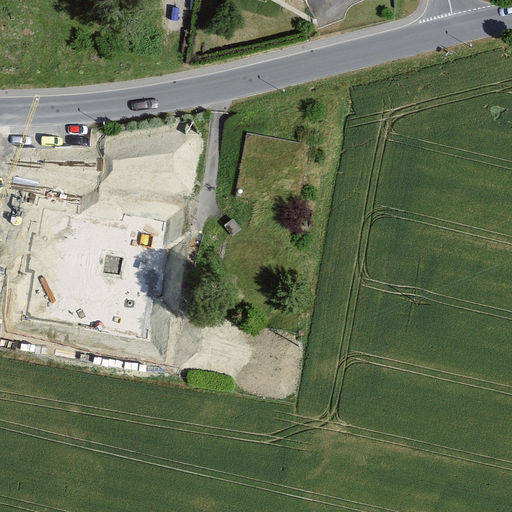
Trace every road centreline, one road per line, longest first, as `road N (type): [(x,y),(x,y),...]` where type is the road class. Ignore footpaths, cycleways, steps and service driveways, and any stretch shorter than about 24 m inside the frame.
road 1 (secondary): [(463,28),(148,103),(0,113)]
road 2 (unknown): [(83,110),(85,149),(106,183),(109,274)]
road 3 (unknown): [(237,85),(213,204)]
